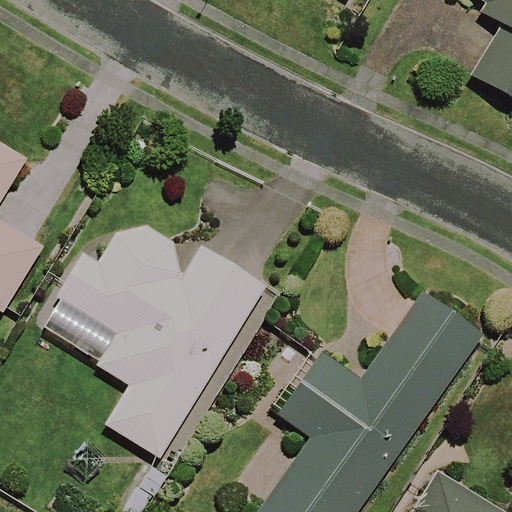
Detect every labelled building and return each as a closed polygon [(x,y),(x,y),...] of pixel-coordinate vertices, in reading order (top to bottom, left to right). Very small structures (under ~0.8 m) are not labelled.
[(511,0),(458,0),(477,11),(471,20),(495,34),(464,85),(511,113),(511,0)] [(0,198),(18,169),(0,158),(0,313),(36,255),(0,233),(0,198)] [(164,250),(137,234),(106,240),(89,270),(75,261),(48,304),(112,340),(93,373),(124,392),(100,432),(155,465),(257,294),(190,254),(176,280),(170,278),(164,250)] [(355,511),(475,346),(416,304),(356,388),(315,359),(270,420),(305,445),(256,511),(355,511)] [(146,511),(166,483),(143,468),(113,511),(146,511)] [(489,511),(432,478),(411,511),(489,511)]
